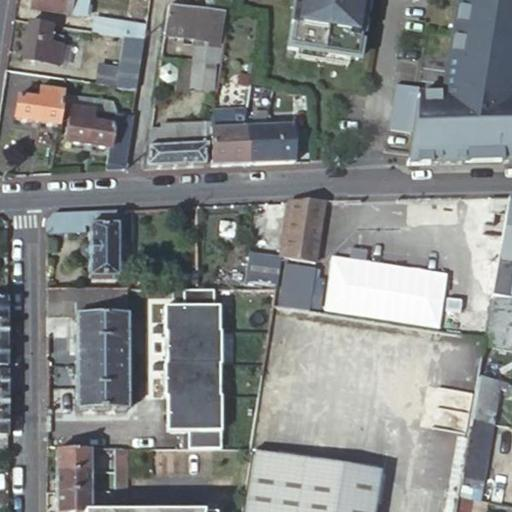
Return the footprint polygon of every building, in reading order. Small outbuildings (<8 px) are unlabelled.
[(29,0),(28,10),(82,19),(85,0),(29,0)] [(294,0),(287,48),(296,50),(295,57),(347,65),(349,58),(357,59),(366,0),(294,0)] [(511,103),(511,96),(511,0),(456,0),(455,9),(462,10),(458,37),(451,36),(440,101),(419,100),(409,168),(511,165),(511,103)] [(222,13),(226,14),(227,5),(209,2),(204,2),(203,11),(222,13)] [(216,47),(222,13),(203,11),(197,10),(185,9),(166,7),(161,36),(196,40),(195,44),(216,47)] [(462,10),(455,9),(451,36),(458,37),(462,10)] [(123,39),(142,42),(144,28),(96,21),(94,35),(123,39)] [(49,28),(26,24),(20,62),(55,68),(60,38),(48,36),(49,28)] [(94,86),(134,91),(140,53),(142,42),(123,39),(118,69),(97,66),(94,86)] [(192,61),(213,63),(216,47),(195,44),(192,61)] [(208,89),(213,63),(192,61),(188,87),(208,89)] [(61,93),(63,81),(42,78),(41,90),(61,93)] [(11,121),(55,128),(58,109),(60,96),(61,93),(41,90),(39,90),(37,101),(14,98),(11,121)] [(111,116),(116,116),(111,103),(60,96),(58,109),(68,110),(111,116)] [(120,172),(127,131),(110,128),(111,116),(68,110),(62,144),(106,150),(102,172),(120,172)] [(244,112),(210,115),(208,124),(206,137),(208,168),(241,167),(241,129),(244,112)] [(127,131),(129,119),(116,116),(111,116),(110,128),(127,131)] [(147,131),(141,171),(201,169),(206,137),(208,124),(157,126),(157,130),(147,131)] [(241,167),(292,164),(290,127),(241,129),(241,167)] [(335,151),(336,161),(354,161),(353,150),(335,151)] [(511,201),(506,202),(500,233),(511,235),(511,201)] [(322,206),(286,207),(278,261),(312,266),(322,206)] [(116,228),(116,212),(95,214),(95,228),(116,228)] [(43,223),(43,236),(82,235),(83,228),(87,228),(86,279),(115,279),(115,242),(129,242),(128,227),(116,228),(95,228),(95,214),(51,216),(43,223)] [(497,253),(511,255),(511,244),(499,243),(497,253)] [(511,282),(511,255),(497,253),(493,279),(511,282)] [(264,269),(265,257),(248,254),(247,266),(264,269)] [(321,312),(451,328),(455,297),(442,295),(445,269),(328,254),(321,312)] [(272,291),(277,259),(265,257),(264,269),(260,289),(272,291)] [(245,286),(260,289),(264,269),(247,266),(245,286)] [(511,282),(493,279),(489,301),(509,305),(511,287),(511,282)] [(72,414),(125,413),(124,293),(124,291),(44,291),(44,318),(71,318),(72,414)] [(179,439),(179,450),(217,450),(215,366),(217,366),(217,332),(215,332),(216,307),(211,307),(211,291),(195,291),(195,293),(170,293),(170,300),(180,300),(180,310),(160,310),(160,330),(149,330),(149,336),(162,336),(162,367),(149,367),(149,374),(160,374),(160,401),(163,401),(163,436),(184,436),(184,439),(179,439)] [(489,301),(481,346),(480,350),(511,355),(511,305),(509,305),(489,301)] [(417,482),(457,489),(475,380),(480,350),(481,346),(441,340),(417,482)] [(511,386),(475,380),(457,489),(455,500),(477,504),(496,392),(504,393),(504,395),(511,397),(511,386)] [(89,474),(88,451),(53,452),(53,474),(89,474)] [(123,473),(123,451),(112,451),(112,473),(123,473)] [(248,456),(239,511),(369,511),(375,476),(248,456)] [(123,493),(123,473),(112,473),(112,493),(116,493),(123,493)] [(89,493),(89,474),(53,474),(53,494),(89,493)] [(53,511),(88,511),(89,493),(53,494),(53,511)] [(116,493),(112,493),(111,511),(123,511),(123,499),(116,499),(116,493)]
